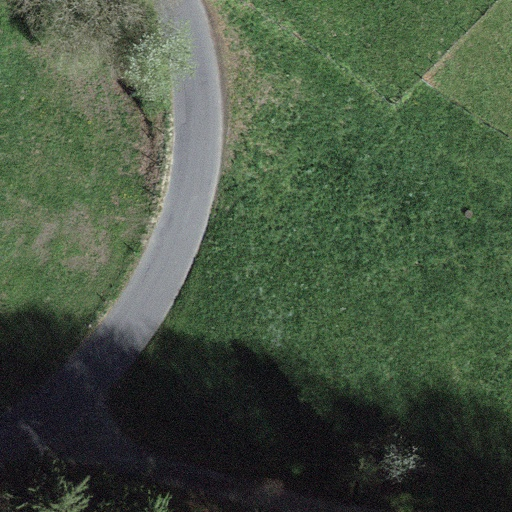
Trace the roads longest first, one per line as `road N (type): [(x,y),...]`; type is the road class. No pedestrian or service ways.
road 1 (tertiary): [(0,435),(63,397),(104,354),(138,311),(180,223),(193,177),(198,88),(178,0)]
road 2 (track): [(63,397),(100,446),(296,511)]
